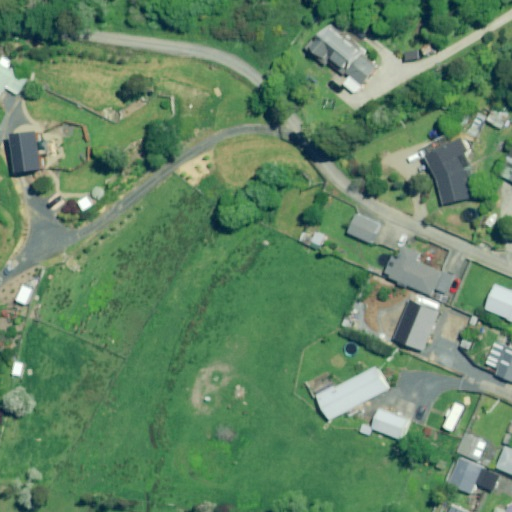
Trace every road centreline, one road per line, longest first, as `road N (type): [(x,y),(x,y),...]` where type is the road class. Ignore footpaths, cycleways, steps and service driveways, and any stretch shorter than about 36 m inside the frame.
road 1 (track): [(511,264),(348,189),(254,75),(218,55),(0,29)]
road 2 (track): [(305,134),(261,124),(210,138),(72,243),(10,277)]
